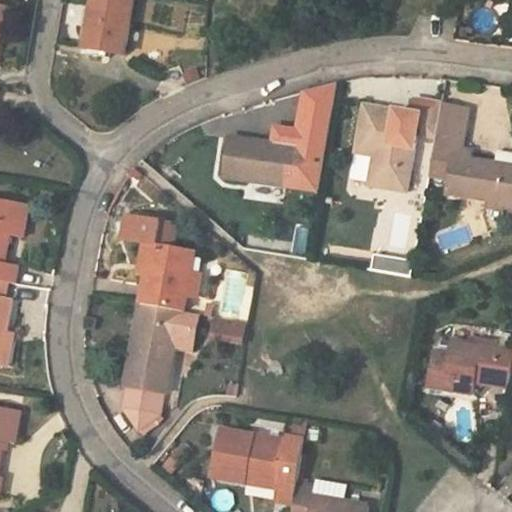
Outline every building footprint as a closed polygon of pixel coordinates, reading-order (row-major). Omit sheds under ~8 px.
[(99,0),(98,11),(95,43),(93,58),(116,61),(119,53),(133,53),(138,0),(99,0)] [(275,142),(232,139),(228,181),(327,189),(343,92),(327,94),(309,98),(307,128),(276,126),(275,142)] [(376,159),(372,188),(409,193),(419,135),(438,138),(444,107),(417,102),(415,116),(359,106),(352,154),(376,159)] [(446,179),(444,193),(488,200),(511,203),(511,162),(471,155),(472,147),(466,146),(470,112),(444,107),(438,138),(431,177),(446,179)] [(0,282),(8,284),(11,265),(0,262),(0,249),(2,235),(15,237),(20,206),(0,202),(0,282)] [(137,277),(144,278),(140,305),(189,313),(190,299),(204,301),(208,275),(195,273),(198,250),(176,247),(179,222),(128,215),(124,243),(141,246),(137,277)] [(445,248),(471,241),(468,227),(441,234),(445,248)] [(388,265),(407,268),(409,252),(390,250),(388,265)] [(189,313),(140,305),(124,413),(143,438),(167,421),(171,391),(177,391),(181,353),(194,355),(203,316),(189,313)] [(428,390),(474,400),(477,384),(479,373),(495,376),(493,387),(509,391),(511,375),(511,356),(497,354),(499,342),(475,336),(473,347),(455,343),(453,358),(435,353),(428,390)] [(0,491),(3,492),(6,474),(1,473),(6,437),(20,439),(25,404),(0,400),(0,491)] [(272,481),(271,490),(268,508),(296,511),(300,482),(306,446),(288,444),(284,437),(221,426),(213,479),(250,486),(255,478),(272,481)] [(296,511),(295,511),(355,511),(313,505),(316,484),(300,482),(296,511)] [(345,495),(315,490),(313,505),(343,510),(345,495)]
